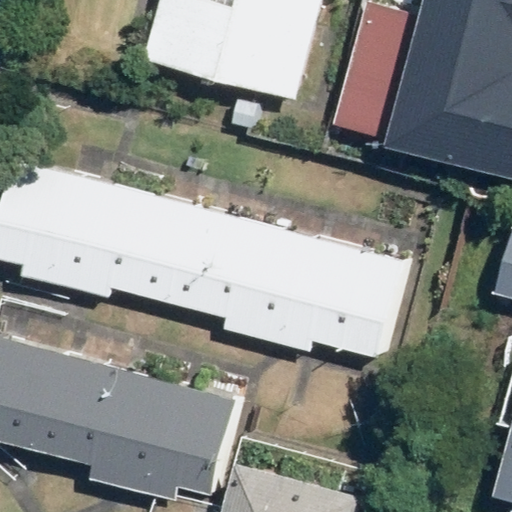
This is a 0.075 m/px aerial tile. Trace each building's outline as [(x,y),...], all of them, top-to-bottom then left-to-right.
[(315,0),(154,0),(138,63),(288,103),(315,0)] [(511,0),(420,0),(418,12),(370,0),(367,0),(334,130),(511,175),(511,0)] [(399,347),(424,252),(40,153),(14,251),(45,260),(43,267),(132,290),(135,281),(248,310),(245,321),(334,344),(337,331),(399,347)] [(511,218),(510,218),(494,294),(511,298),(511,218)] [(257,392),(1,322),(0,326),(0,434),(4,424),(115,457),(110,472),(192,495),(196,481),(229,491),(244,450),(257,392)] [(381,511),(389,487),(267,452),(249,511),(381,511)]
